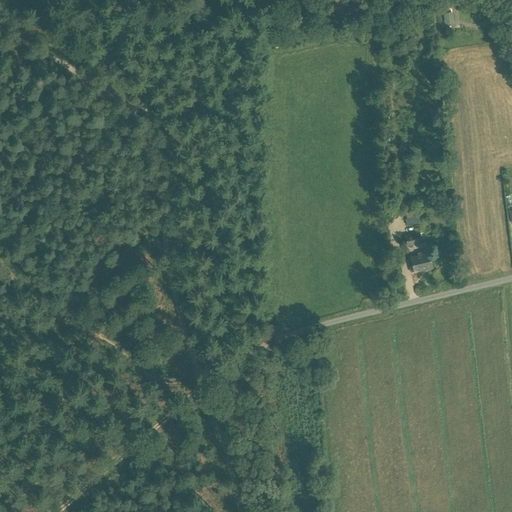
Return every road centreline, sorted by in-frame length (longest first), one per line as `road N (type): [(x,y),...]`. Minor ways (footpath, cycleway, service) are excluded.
road 1 (track): [(265,339),(200,372),(148,123)]
road 2 (unclassified): [(265,339),(511,276)]
road 3 (track): [(200,372),(182,381),(145,370),(106,339),(45,311),(0,263)]
road 4 (track): [(202,386),(57,511)]
road 5 (track): [(148,123),(0,14)]
road 6 (track): [(200,372),(233,511)]
road 7 (track): [(148,123),(126,0)]
